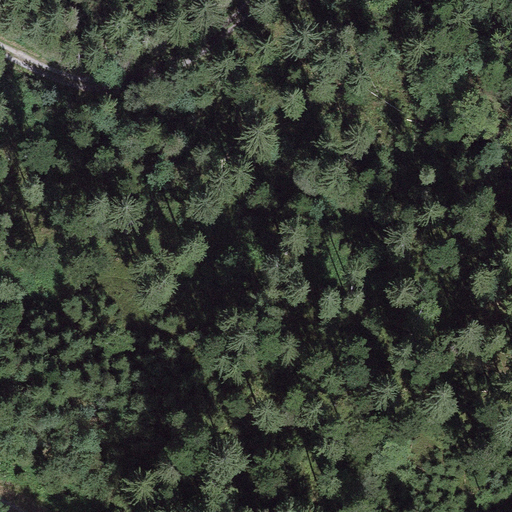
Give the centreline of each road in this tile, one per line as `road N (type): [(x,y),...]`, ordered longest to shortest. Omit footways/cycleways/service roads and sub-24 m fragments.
road 1 (track): [(0,55),(65,86),(101,85),(161,65),(243,0)]
road 2 (track): [(0,480),(80,491),(143,511)]
